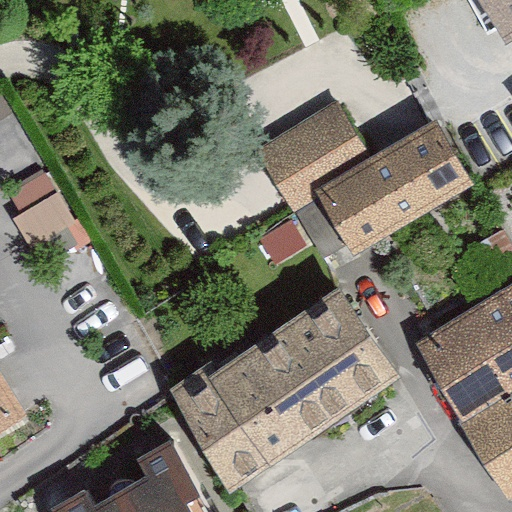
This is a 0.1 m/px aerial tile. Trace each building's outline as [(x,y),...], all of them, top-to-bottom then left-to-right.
[(511,0),(499,0),(511,21),(511,0)] [(355,104),(266,155),(304,222),(334,205),(368,264),(490,194),(450,126),(389,162),(355,104)] [(74,242),(73,189),(22,190),(23,243),(74,242)] [(511,295),(424,346),(511,498),(511,295)] [(216,366),(181,390),(252,493),(410,384),(352,300),(229,385),(216,366)] [(0,448),(39,424),(0,358),(0,448)] [(64,511),(218,511),(183,447),(64,511)]
